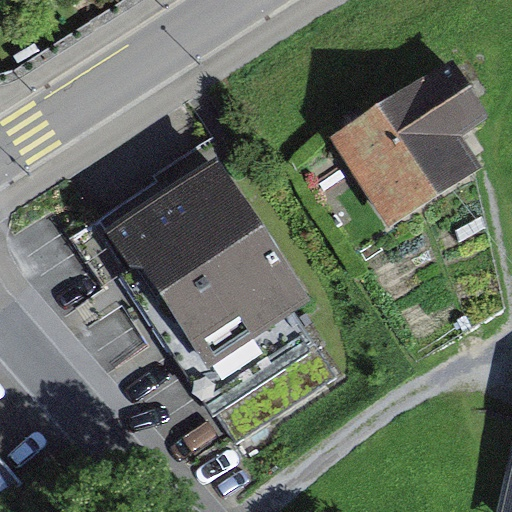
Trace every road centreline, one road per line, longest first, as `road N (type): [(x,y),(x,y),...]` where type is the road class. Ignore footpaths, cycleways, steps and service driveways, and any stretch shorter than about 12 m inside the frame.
road 1 (tertiary): [(0,155),(249,0)]
road 2 (residential): [(0,309),(184,511)]
